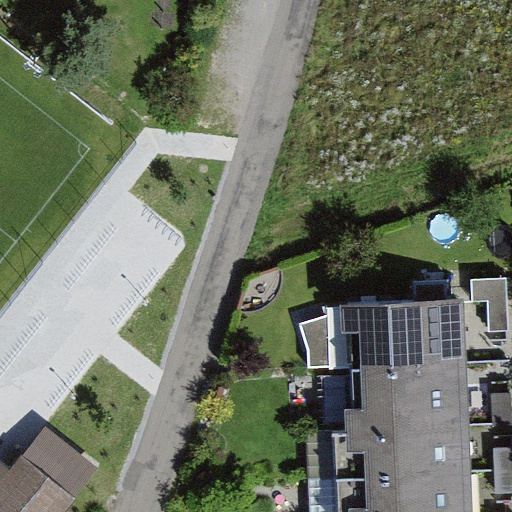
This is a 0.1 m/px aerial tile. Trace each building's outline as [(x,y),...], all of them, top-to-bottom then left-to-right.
[(310,370),(345,369),(469,364),(466,302),(342,306),(342,316),(329,317),(301,325),(309,351),(310,370)] [(472,426),(469,364),(345,369),(347,431),(472,426)] [(472,426),(347,431),(334,431),(335,478),(473,473),(472,426)] [(0,511),(69,511),(79,500),(23,456),(10,472),(0,463),(0,511)] [(474,511),(473,473),(335,478),(310,480),(311,511),(474,511)]
